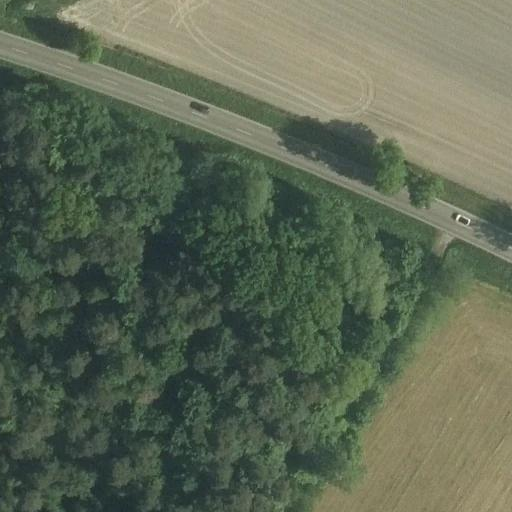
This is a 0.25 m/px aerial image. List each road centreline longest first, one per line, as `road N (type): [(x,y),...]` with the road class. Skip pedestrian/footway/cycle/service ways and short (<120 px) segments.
road 1 (tertiary): [(511,250),(195,112),(0,46)]
road 2 (track): [(451,221),(275,511)]
